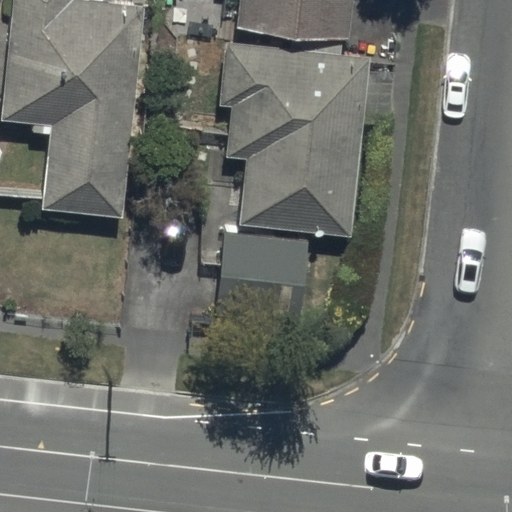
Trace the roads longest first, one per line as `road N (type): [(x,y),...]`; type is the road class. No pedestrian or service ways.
road 1 (residential): [(507,0),(462,498)]
road 2 (tertiary): [(0,446),(462,498)]
